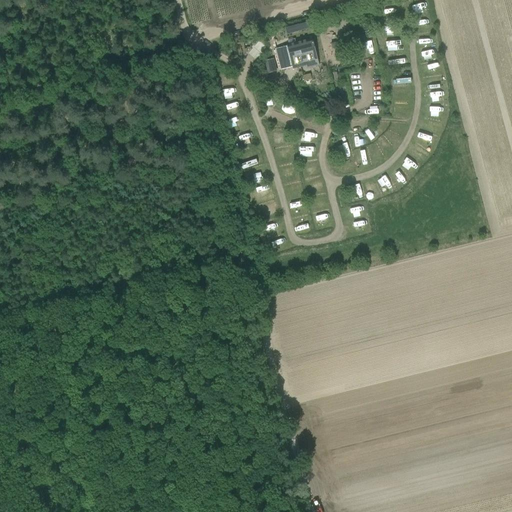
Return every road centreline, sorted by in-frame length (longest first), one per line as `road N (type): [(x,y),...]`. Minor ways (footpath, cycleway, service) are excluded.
road 1 (track): [(310,511),(189,48)]
road 2 (track): [(189,48),(6,92)]
road 3 (track): [(187,42),(357,0)]
